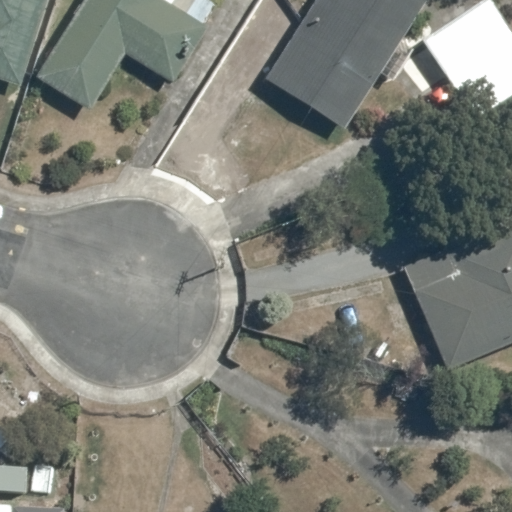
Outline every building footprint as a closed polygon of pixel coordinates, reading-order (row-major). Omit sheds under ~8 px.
[(0,0),(0,82),(20,89),(51,0),(0,0)] [(89,0),(41,84),(94,115),(127,58),(171,83),(218,3),(212,0),(89,0)] [(429,3),(425,0),(323,0),(271,86),(349,134),(429,3)] [(511,97),(511,36),(489,2),(425,43),(475,121),(511,97)] [(511,238),(412,279),(449,372),(511,346),(511,238)]
